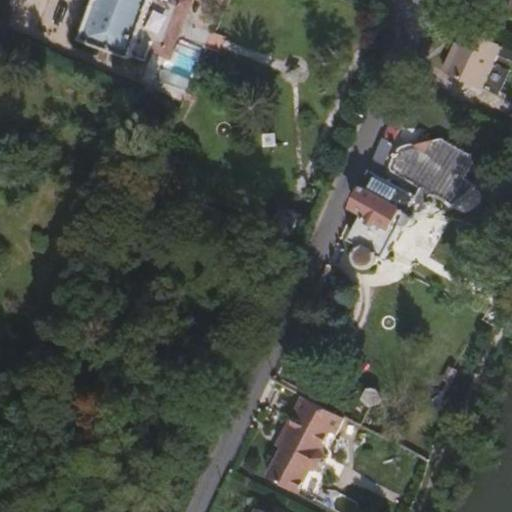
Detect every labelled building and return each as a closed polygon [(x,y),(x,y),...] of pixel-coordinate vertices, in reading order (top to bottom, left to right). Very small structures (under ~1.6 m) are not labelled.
[(127,53),(146,0),(92,0),(79,35),(127,53)] [(479,90),(499,46),(463,30),(452,55),(449,53),(441,73),(479,90)] [(418,213),(454,205),(477,186),(476,182),(405,145),(396,148),(390,160),(385,174),(414,189),(411,196),(381,181),(379,166),(389,144),(380,140),(365,177),(339,233),(369,248),(365,251),(363,254),(362,258),(363,260),(366,265),(370,267),(375,266),(379,264),(381,260),(381,255),(386,257),(405,224),(410,224),(414,223),(417,221),(418,213)] [(150,195),(171,150),(159,144),(138,190),(150,195)] [(286,234),(296,213),(275,203),(265,224),(286,234)] [(319,449),(328,432),(333,434),(342,418),(301,396),(283,429),(288,431),(279,449),(319,470),(324,458),(319,449)] [(279,449),(288,431),(283,429),(274,447),(279,449)] [(319,470),(279,449),(273,461),(304,478),(308,470),(319,470)]
